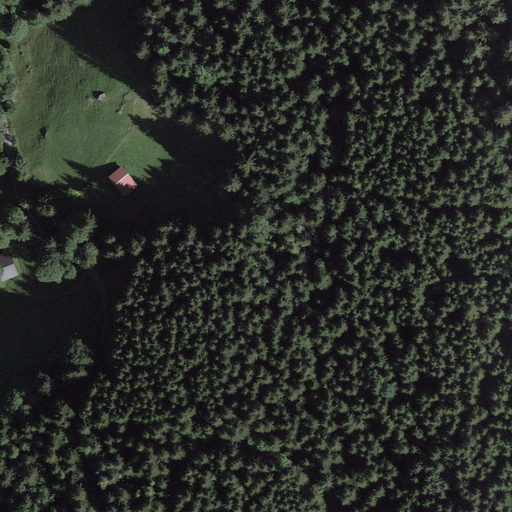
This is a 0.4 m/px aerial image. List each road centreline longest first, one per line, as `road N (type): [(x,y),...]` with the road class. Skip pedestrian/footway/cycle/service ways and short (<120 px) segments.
road 1 (track): [(106,511),(74,427),(111,303),(94,270)]
road 2 (track): [(330,511),(303,462),(226,436),(200,439),(189,451),(176,468),(167,511)]
road 3 (track): [(94,270),(38,225),(21,198),(0,99)]
